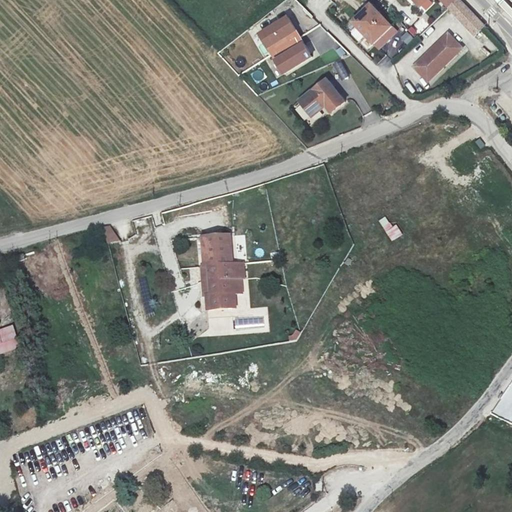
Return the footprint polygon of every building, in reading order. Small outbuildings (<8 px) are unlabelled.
[(448,0),(437,11),(463,39),(482,21),(472,11),(461,0),(448,0)] [(342,11),(352,19),(358,12),(347,4),(342,11)] [(376,10),(358,27),(378,48),(396,32),(376,10)] [(295,13),(265,25),(282,66),(312,54),(295,13)] [(448,33),(414,67),(428,81),(462,47),(448,33)] [(341,79),(349,76),(345,60),(336,62),(341,79)] [(319,78),(291,99),(303,115),(318,104),(323,112),(336,102),(319,78)] [(295,120),(303,115),(291,99),(284,104),(295,120)] [(364,115),(367,122),(378,118),(376,111),(364,115)] [(387,215),(378,221),(392,242),(401,236),(387,215)] [(108,244),(118,241),(112,224),(102,227),(108,244)] [(238,272),(237,256),(236,240),(210,241),(211,258),(217,258),(218,274),(223,274),(224,287),(218,287),(218,291),(212,291),(213,313),(245,312),(245,290),(250,290),(248,271),(244,272),(238,272)]
